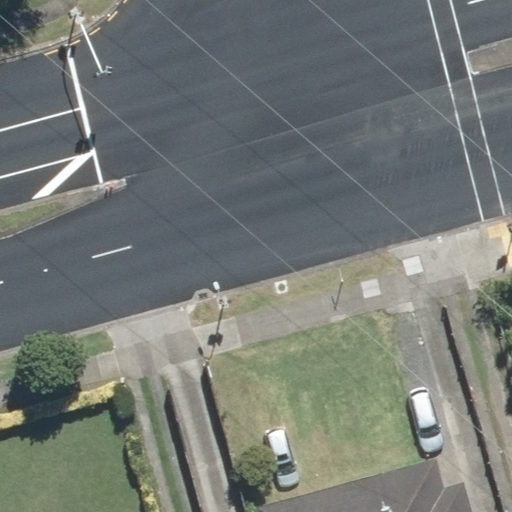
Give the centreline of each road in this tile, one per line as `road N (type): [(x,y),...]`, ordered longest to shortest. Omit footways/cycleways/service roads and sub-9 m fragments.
road 1 (primary): [(289,205),(0,284)]
road 2 (primary): [(0,132),(253,64)]
road 3 (primary): [(253,64),(484,0)]
road 4 (primary): [(511,148),(289,205)]
road 5 (tertiary): [(289,205),(253,64)]
